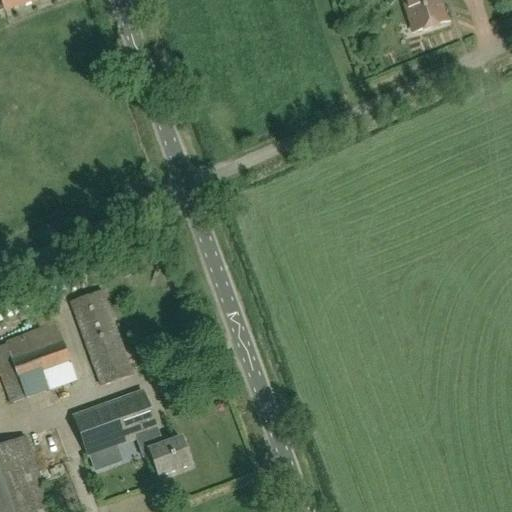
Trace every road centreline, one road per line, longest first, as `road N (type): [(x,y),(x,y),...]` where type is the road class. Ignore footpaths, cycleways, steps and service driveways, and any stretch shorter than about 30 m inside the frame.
road 1 (unclassified): [(184,194),(511,40)]
road 2 (unclassified): [(307,511),(184,194)]
road 3 (unclassified): [(184,194),(114,0)]
road 4 (unclassified): [(0,275),(184,194)]
